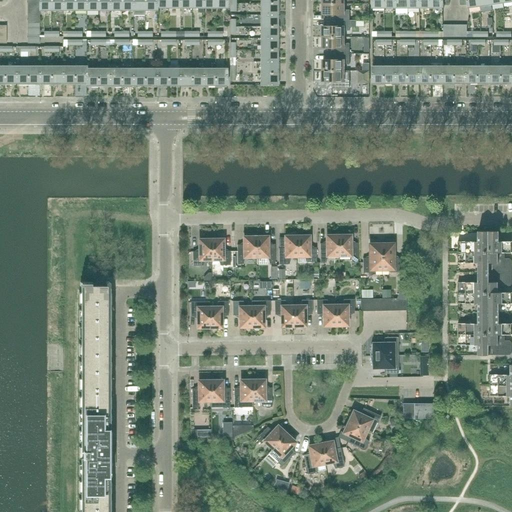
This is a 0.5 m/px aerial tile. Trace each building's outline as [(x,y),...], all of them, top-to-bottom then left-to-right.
[(39,11),(51,11),(51,0),(39,0),(39,3),(39,9),(39,11)] [(63,11),(62,0),(51,0),(51,11),(63,11)] [(75,11),(74,0),(62,0),(63,11),(75,11)] [(87,11),(86,0),(74,0),(75,11),(87,11)] [(98,11),(98,0),(86,0),(87,11),(98,11)] [(110,11),(109,0),(98,0),(98,11),(110,11)] [(121,11),(121,0),(109,0),(110,11),(121,11)] [(133,11),(133,0),(121,0),(121,11),(133,11)] [(145,11),(144,0),(133,0),(133,11),(145,11)] [(156,0),(144,0),(145,11),(157,11),(157,8),(156,0)] [(156,0),(157,8),(168,8),(168,0),(156,0)] [(168,0),(168,8),(180,8),(179,0),(168,0)] [(179,0),(180,8),(192,8),(191,0),(179,0)] [(203,13),(203,8),(203,0),(191,0),(192,8),(198,8),(198,13),(203,13)] [(203,0),(203,8),(215,8),(215,0),(203,0)] [(227,8),(226,0),(215,0),(215,8),(227,8)] [(372,0),(372,8),(385,8),(384,0),(372,0)] [(384,0),(385,8),(396,8),(396,0),(384,0)] [(396,0),(396,8),(408,8),(407,0),(396,0)] [(407,0),(408,8),(420,8),(419,0),(407,0)] [(261,15),(277,15),(277,4),(261,4),(261,15)] [(344,10),(344,4),(323,4),(323,15),(335,15),(335,20),(350,21),(350,10),(344,10)] [(261,27),(277,27),(277,15),(261,15),(261,27)] [(358,27),(368,27),(368,17),(358,16),(358,27)] [(350,31),(350,21),(335,20),(335,27),(323,27),(323,37),(343,37),(343,31),(350,31)] [(261,39),(277,39),(277,27),(261,27),(261,39)] [(343,44),(343,37),(323,37),(323,48),(335,48),(335,54),(350,54),(350,44),(343,44)] [(261,50),(277,50),(277,39),(261,39),(261,50)] [(261,62),(277,62),(277,50),(261,50),(261,62)] [(350,65),(350,54),(335,54),(335,60),(323,60),(323,71),(344,71),(344,65),(350,65)] [(260,74),(277,74),(277,62),(261,62),(260,74)] [(376,67),(376,63),(373,63),(372,67),(372,83),(385,83),(384,67),(376,67)] [(139,69),(139,65),(133,65),(133,69),(133,86),(145,86),(145,69),(139,69)] [(168,69),(161,69),(161,65),(157,65),(157,69),(157,86),(168,86),(168,69)] [(420,83),(431,83),(431,66),(420,67),(420,83)] [(431,83),(443,83),(443,66),(431,66),(431,83)] [(443,83),(455,83),(455,66),(443,66),(443,83)] [(455,83),(466,83),(466,66),(455,66),(455,83)] [(466,83),(478,83),(478,66),(466,66),(466,83)] [(478,83),(490,83),(490,66),(478,66),(478,83)] [(490,83),(502,83),(501,66),(490,66),(490,83)] [(511,66),(501,66),(502,83),(511,83),(511,66)] [(4,83),(16,83),(16,67),(4,67),(4,83)] [(16,83),(28,83),(28,67),(16,67),(16,83)] [(28,83),(39,83),(39,67),(28,67),(28,83)] [(39,83),(51,83),(51,67),(39,67),(39,83)] [(51,83),(63,83),(63,67),(51,67),(51,83)] [(63,83),(75,83),(75,67),(63,67),(63,83)] [(87,83),(87,69),(87,67),(75,67),(75,83),(86,83),(87,83)] [(385,83),(396,83),(396,67),(384,67),(385,83)] [(396,83),(408,83),(408,67),(396,67),(396,83)] [(408,83),(420,83),(420,67),(408,67),(408,83)] [(86,86),(98,86),(98,69),(87,69),(87,83),(86,83),(86,86)] [(98,86),(110,86),(110,69),(98,69),(98,86)] [(110,86),(121,86),(121,69),(110,69),(110,86)] [(121,86),(133,86),(133,69),(121,69),(121,86)] [(145,86),(157,86),(157,69),(145,69),(145,86)] [(168,86),(180,86),(180,69),(168,69),(168,86)] [(180,86),(192,86),(192,69),(180,69),(180,86)] [(192,86),(203,86),(203,69),(192,69),(192,86)] [(203,86),(215,86),(215,69),(203,69),(203,86)] [(227,86),(227,69),(215,69),(215,86),(227,86)] [(343,77),(344,71),(323,71),(323,82),(335,82),(335,87),(332,87),(332,88),(350,88),(350,77),(343,77)] [(261,86),(277,86),(277,74),(260,74),(261,86)] [(510,259),(501,259),(501,253),(511,252),(511,241),(499,242),(499,232),(478,232),(478,242),(458,242),(458,263),(478,263),(478,273),(511,273),(511,261),(510,259)] [(339,256),(339,236),(339,234),(337,234),(335,234),(333,235),(331,236),(326,236),(327,242),(325,244),(320,244),(320,263),(326,263),(328,256),(339,256)] [(344,235),(342,234),(339,234),(339,236),(339,256),(350,256),(352,262),(352,263),(358,263),(357,243),(352,244),(351,242),(350,236),(346,236),(344,235)] [(256,258),(256,236),(256,235),(255,235),(252,236),(250,236),(248,237),(244,237),(244,244),(242,245),(237,245),(237,265),(243,265),(243,264),(245,258),(256,258)] [(261,236),(259,236),(257,235),(256,235),(256,236),(256,258),(267,257),(269,263),(269,264),(275,264),(275,245),(269,245),(268,243),(268,237),(263,237),(261,236)] [(298,257),(297,236),(297,235),(296,235),(294,235),(292,236),(290,237),(285,237),(285,247),(284,249),(279,249),(279,265),(289,265),(289,264),(291,257),(298,257)] [(303,236),(300,235),(298,235),(297,235),(297,236),(298,257),(304,257),(306,262),(316,262),(316,248),(311,248),(309,247),(309,236),(304,236),(303,236)] [(205,260),(211,260),(211,238),(210,238),(208,238),(206,239),(204,240),(199,240),(199,251),(198,252),(192,252),(193,266),(203,266),(203,265),(205,260)] [(217,239),(214,238),(212,238),(211,238),(211,260),(218,260),(220,265),(220,266),(230,266),(230,251),(225,251),(223,250),(223,240),(219,240),(217,239)] [(375,270),(382,270),(381,242),(380,242),(378,243),(376,243),(374,244),(369,244),(369,257),(368,259),(363,259),(363,273),(375,273),(375,272),(375,270)] [(387,243),(385,243),(382,242),(381,242),(382,270),(388,270),(389,272),(389,273),(401,273),(400,258),(395,258),(393,257),(393,244),(389,244),(387,243)] [(511,273),(478,273),(478,283),(458,283),(458,304),(478,304),(478,314),(499,314),(499,304),(511,303),(511,292),(501,293),(501,287),(510,287),(511,284),(511,273)] [(399,291),(397,299),(400,299),(406,299),(406,290),(406,281),(399,281),(400,290),(399,290),(399,291)] [(109,511),(110,508),(109,508),(109,503),(110,503),(110,499),(109,499),(109,495),(110,495),(110,490),(109,490),(109,486),(110,486),(110,482),(109,482),(109,477),(110,477),(110,467),(110,466),(110,462),(114,462),(114,446),(110,446),(110,442),(110,441),(110,423),(109,423),(109,418),(110,418),(110,414),(109,414),(109,409),(110,409),(110,405),(109,405),(109,401),(110,401),(110,397),(109,397),(109,392),(110,392),(110,388),(109,388),(109,383),(110,383),(110,379),(109,379),(109,375),(110,375),(110,370),(109,371),(109,366),(110,366),(110,362),(109,362),(109,357),(110,357),(110,353),(109,353),(109,349),(110,349),(110,345),(109,345),(109,340),(110,340),(110,336),(109,336),(109,332),(110,332),(110,328),(109,328),(109,323),(110,323),(110,319),(109,319),(109,314),(110,314),(110,310),(109,310),(109,306),(110,306),(110,302),(109,302),(109,297),(110,297),(110,286),(107,286),(83,286),(83,511),(109,511)] [(307,315),(312,314),(312,300),(302,301),(300,306),(293,306),(294,329),(295,329),(297,328),(299,327),(301,327),(306,326),(305,316),(307,315)] [(328,306),(327,301),(327,300),(316,300),(317,314),(322,314),(323,316),(324,326),(328,326),(330,327),(332,328),(335,328),(336,328),(335,306),(328,306)] [(349,314),(354,314),(354,300),(344,300),(342,306),(335,306),(336,328),(337,328),(339,327),(341,327),(343,326),(348,326),(347,315),(349,314)] [(243,301),(232,302),(233,316),(238,316),(239,317),(240,319),(240,328),(244,327),(246,328),(248,329),(251,329),(252,329),(251,312),(251,307),(244,307),(243,302),(243,301)] [(260,301),(251,301),(251,307),(251,312),(252,329),(253,329),(255,329),(257,328),(259,327),(264,327),(264,318),(263,317),(265,315),(270,315),(270,301),(262,301),(260,301)] [(286,306),(285,301),(274,301),(275,315),(280,315),(281,316),(282,327),(286,327),(288,328),(290,328),(292,329),(294,329),(293,306),(286,306)] [(198,302),(190,302),(191,316),(196,316),(197,318),(197,319),(198,328),(202,328),(204,329),(206,330),(208,330),(210,330),(209,310),(209,308),(209,302),(201,302),(198,302)] [(216,308),(209,308),(209,310),(210,330),(211,330),(213,329),(215,329),(217,328),(222,328),(222,319),(222,318),(222,317),(223,316),(228,316),(228,302),(218,302),(216,308)] [(499,314),(478,314),(478,324),(458,324),(458,345),(478,345),(478,355),(510,355),(511,353),(511,343),(510,341),(501,341),(501,335),(511,334),(511,323),(499,324),(499,314)] [(398,356),(398,337),(386,338),(386,344),(382,344),(371,344),(370,355),(370,356),(398,356)] [(398,374),(398,356),(370,356),(370,357),(371,368),(383,368),(386,368),(386,374),(398,374)] [(511,364),(511,375),(490,375),(490,396),(511,397),(510,406),(511,406),(511,364)] [(211,401),(210,379),(209,379),(207,380),(205,380),(203,381),(198,381),(199,388),(197,389),(192,389),(192,408),(198,408),(199,402),(211,401)] [(216,380),(214,379),(212,379),(210,379),(211,401),(211,408),(230,408),(229,389),(224,389),(222,387),(222,381),(218,381),(216,380)] [(253,407),(253,401),(252,379),(251,379),(249,379),(247,380),(245,381),(241,381),(241,387),(239,389),(234,389),(234,408),(253,407)] [(258,379),(256,379),(254,379),(252,379),(253,401),(260,401),(262,407),(265,407),(267,408),(269,408),(271,407),(272,407),(272,406),(273,404),(273,402),(272,401),(271,388),(266,388),(265,387),(265,380),(260,380),(258,379)] [(403,419),(435,419),(435,404),(403,404),(403,419)] [(347,420),(347,422),(367,431),(372,433),(377,423),(378,423),(381,416),(363,408),(363,409),(361,414),(359,414),(358,414),(353,411),(351,415),(350,417),(348,419),(347,420)] [(345,429),(343,433),(349,436),(350,438),(348,442),(347,443),(359,448),(360,450),(362,450),(364,450),(365,451),(365,450),(367,449),(368,447),(368,445),(369,442),(368,442),(364,438),(367,431),(347,422),(346,423),(345,425),(345,427),(345,429)] [(267,427),(254,442),(259,446),(259,445),(264,442),(273,449),(288,433),(287,432),(285,431),(283,430),(281,429),(278,426),(274,430),(273,431),(271,431),(268,428),(267,427)] [(273,449),(269,454),(278,463),(282,467),(295,453),(294,452),(291,449),(291,447),(292,446),(295,443),(292,439),(291,437),(290,436),(288,434),(288,433),(273,449)] [(317,466),(324,464),(320,442),(319,443),(317,443),(315,444),(313,445),(309,446),(310,453),(309,454),(303,455),(306,468),(305,470),(306,472),(307,473),(307,475),(308,474),(310,475),(312,474),(314,473),(317,473),(317,472),(317,466)] [(335,449),(333,448),(332,442),(328,443),(325,442),(323,442),(321,442),(320,442),(324,464),(332,463),(334,468),(335,469),(337,468),(339,469),(341,468),(343,467),(344,467),(344,466),(344,464),(344,462),(343,460),(340,448),(335,449)] [(361,458),(354,462),(363,476),(370,472),(361,458)] [(294,480),(291,488),(301,491),(303,484),(294,480)]
